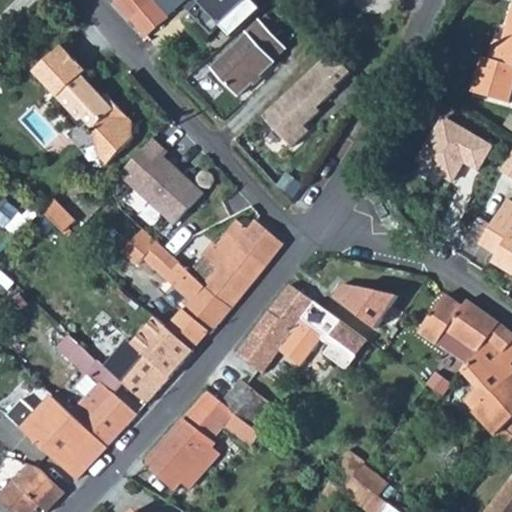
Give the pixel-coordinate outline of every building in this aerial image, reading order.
[(116,0),(115,1),(148,37),(167,19),(150,0),(116,0)] [(248,0),(201,0),(190,11),(212,35),(249,0),(248,0)] [(250,35),(214,69),(240,97),(276,63),(275,61),(288,49),(278,38),(283,33),(267,15),(262,20),(261,20),(248,32),(250,35)] [(511,17),(504,43),(501,54),(493,51),(491,59),(484,57),(473,92),(511,103),(511,99),(511,17)] [(496,40),(493,51),(501,54),(504,43),(496,40)] [(138,133),(133,119),(112,96),(106,90),(102,94),(81,70),(85,67),(61,41),(33,66),(78,116),(82,112),(96,127),(102,149),(112,160),(138,133)] [(315,67),(262,117),(292,149),(309,132),(305,127),(320,112),(318,109),(338,91),(315,67)] [(493,144),(443,115),(417,159),(449,178),(461,159),(478,169),(493,144)] [(169,152),(155,138),(120,174),(173,225),(204,194),(187,178),(184,180),(180,177),(180,171),(165,156),(169,152)] [(511,148),(499,170),(511,177),(511,148)] [(372,212),(379,210),(375,197),(368,199),(372,212)] [(80,222),(58,201),(47,213),(68,234),(80,222)] [(511,207),(506,204),(481,247),(499,257),(495,264),(511,273),(511,207)] [(214,243),(203,257),(217,270),(205,285),(231,308),(284,244),(257,220),(248,229),(238,222),(218,247),(214,243)] [(190,273),(142,227),(122,249),(138,265),(144,258),(189,301),(183,309),(211,333),(231,308),(205,285),(190,273)] [(203,257),(190,273),(205,285),(217,270),(203,257)] [(271,306),(236,354),(263,374),(279,353),(300,369),(321,342),(330,348),(328,351),(349,367),(369,341),(363,337),(327,310),(291,284),(271,306)] [(339,294),(327,310),(363,337),(375,321),(339,294)] [(437,346),(439,343),(448,331),(469,347),(461,358),(468,364),(487,345),(510,360),(511,356),(511,332),(505,326),(468,300),(464,306),(448,295),(420,333),(437,346)] [(146,354),(123,380),(127,384),(149,403),(159,390),(196,349),(157,316),(133,343),(146,354)] [(448,331),(439,343),(461,358),(469,347),(448,331)] [(80,344),(69,355),(88,373),(89,372),(99,362),(80,344)] [(511,364),(511,356),(510,360),(487,345),(468,364),(462,373),(486,393),(472,409),(501,433),(504,430),(510,423),(511,421),(511,369),(510,366),(511,364)] [(101,383),(73,411),(111,445),(139,414),(117,396),(127,384),(123,380),(100,360),(99,362),(89,372),(101,383)] [(242,378),(222,402),(232,409),(231,411),(235,414),(253,427),(258,421),(267,428),(282,408),(242,378)] [(0,405),(0,408),(79,479),(111,445),(73,411),(70,408),(45,386),(29,404),(14,391),(0,405)] [(208,392),(193,409),(221,432),(226,426),(235,414),(231,411),(232,409),(222,402),(208,392)] [(193,409),(145,463),(175,490),(184,481),(191,473),(199,480),(215,460),(208,454),(215,446),(217,442),(215,440),(221,432),(193,409)] [(235,414),(226,426),(252,446),(262,434),(253,427),(235,414)] [(215,446),(208,454),(215,460),(222,453),(215,446)] [(30,463),(19,475),(24,479),(37,465),(30,463)] [(19,475),(0,496),(0,500),(14,511),(34,511),(40,506),(47,511),(66,492),(40,467),(37,465),(24,479),(19,475)] [(191,473),(184,481),(191,489),(199,480),(191,473)] [(379,475),(370,488),(376,492),(380,495),(389,483),(379,475)] [(355,476),(343,492),(364,507),(376,492),(370,488),(355,476)] [(511,511),(511,481),(488,511),(511,511)] [(376,492),(364,507),(369,511),(382,511),(389,503),(380,495),(376,492)] [(0,511),(14,511),(0,500),(0,511)]
